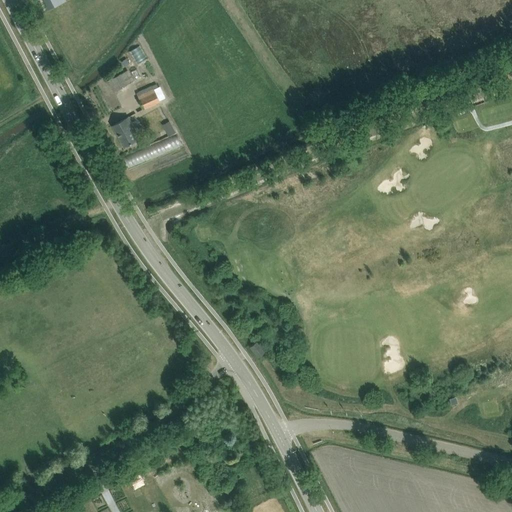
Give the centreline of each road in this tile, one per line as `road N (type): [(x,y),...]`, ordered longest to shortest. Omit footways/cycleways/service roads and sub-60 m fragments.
road 1 (secondary): [(235,360),(140,243),(9,0)]
road 2 (unclassified): [(0,510),(145,433),(235,360)]
road 3 (unclassified): [(278,435),(334,423),(511,461)]
road 4 (track): [(301,424),(511,474)]
